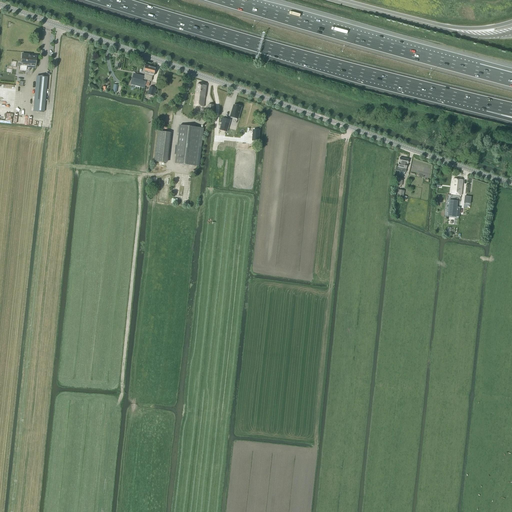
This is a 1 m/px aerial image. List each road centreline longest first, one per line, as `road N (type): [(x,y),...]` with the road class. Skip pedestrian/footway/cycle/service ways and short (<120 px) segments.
road 1 (unclassified): [(511,183),(0,5)]
road 2 (motorway): [(104,0),(486,104)]
road 3 (motorway): [(506,78),(226,0)]
road 4 (primary): [(336,0),(456,30)]
